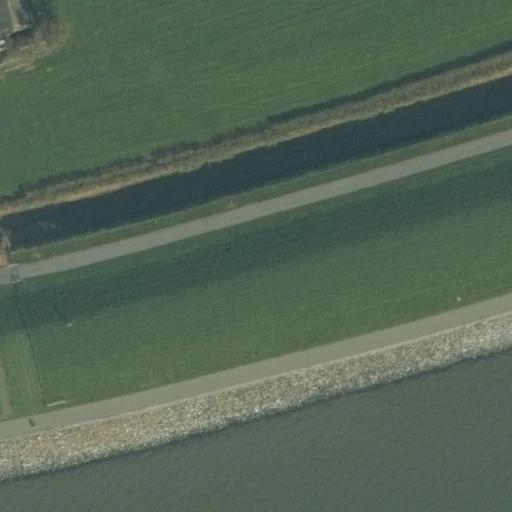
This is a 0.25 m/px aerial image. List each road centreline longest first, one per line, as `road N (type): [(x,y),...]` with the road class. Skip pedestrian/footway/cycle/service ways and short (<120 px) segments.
road 1 (unclassified): [(0,283),(228,229),(511,146)]
road 2 (unclassified): [(0,455),(511,318)]
